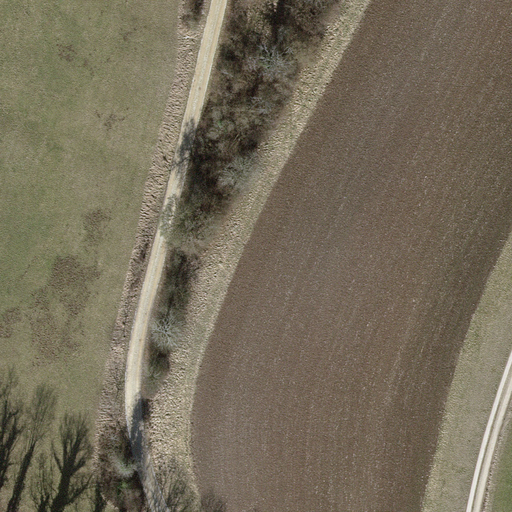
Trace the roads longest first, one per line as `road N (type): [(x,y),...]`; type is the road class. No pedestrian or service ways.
road 1 (track): [(163,511),(139,444),(138,365),(220,0)]
road 2 (track): [(511,368),(473,511)]
